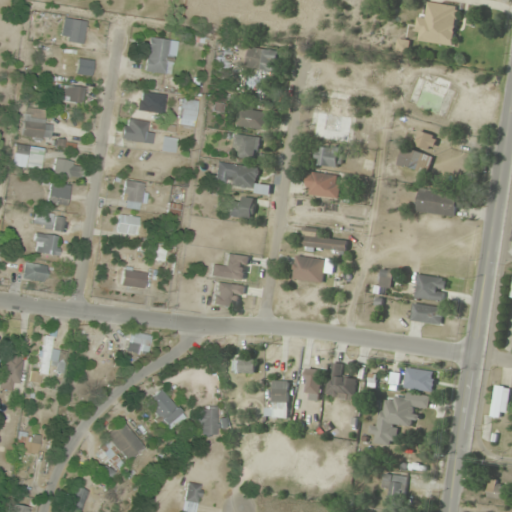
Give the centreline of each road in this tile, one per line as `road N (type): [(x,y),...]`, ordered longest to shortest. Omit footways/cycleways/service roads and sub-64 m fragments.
road 1 (residential): [(0,298),(470,352)]
road 2 (tertiary): [(447,511),(511,122)]
road 3 (residential): [(266,323),(308,71)]
road 4 (residential): [(42,511),(49,480),(86,421),(108,395),(183,344),(190,323)]
road 5 (residential): [(77,312),(117,72)]
